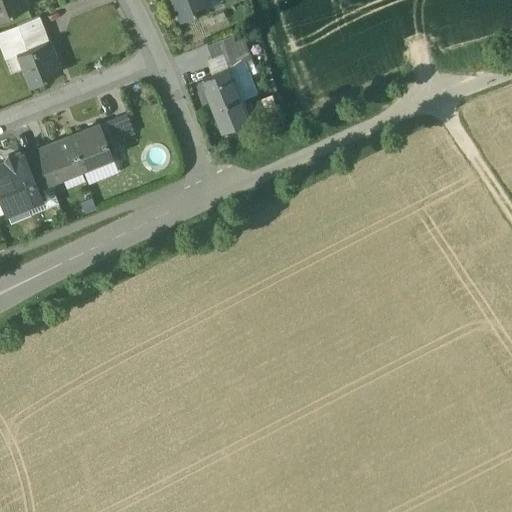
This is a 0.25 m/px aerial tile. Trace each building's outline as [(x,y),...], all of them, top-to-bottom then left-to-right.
[(21,0),(0,0),(0,20),(25,11),(21,0)] [(202,0),(170,0),(179,20),(206,8),(202,0)] [(38,17),(16,25),(21,38),(26,36),(29,42),(45,36),(38,17)] [(241,34),(207,47),(212,58),(225,53),(230,64),(243,59),(247,58),(242,46),(246,45),(241,34)] [(48,42),(17,54),(29,86),(60,73),(48,42)] [(243,59),(230,64),(232,69),(244,100),(258,95),(243,59)] [(232,69),(203,81),(215,112),(244,100),(232,69)] [(244,100),(215,112),(223,133),(253,121),(244,100)] [(127,113),(105,121),(113,141),(123,138),(125,142),(137,137),(127,113)] [(99,124),(68,136),(81,168),(112,156),(99,124)] [(68,136),(36,148),(49,181),(81,168),(68,136)] [(49,181),(36,148),(22,154),(35,186),(49,181)] [(21,152),(14,155),(7,152),(4,159),(0,160),(0,197),(5,210),(39,196),(35,186),(22,154),(21,152)]
